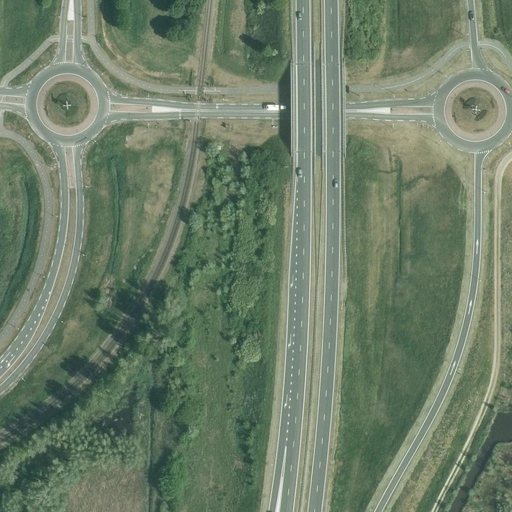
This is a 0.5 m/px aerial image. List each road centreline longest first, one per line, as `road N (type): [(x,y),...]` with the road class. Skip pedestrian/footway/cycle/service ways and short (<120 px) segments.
road 1 (trunk): [(314,511),(330,301),(330,0)]
road 2 (trunk): [(302,0),(293,447)]
road 3 (trunk): [(379,511),(458,352),(474,282),(480,147)]
road 4 (track): [(497,180),(492,380),(434,511)]
road 5 (secondary): [(0,390),(48,333),(69,280),(81,139)]
road 6 (secondary): [(52,138),(64,177),(57,259),(43,300),(0,367)]
road 7 (secondary): [(367,111),(184,110)]
